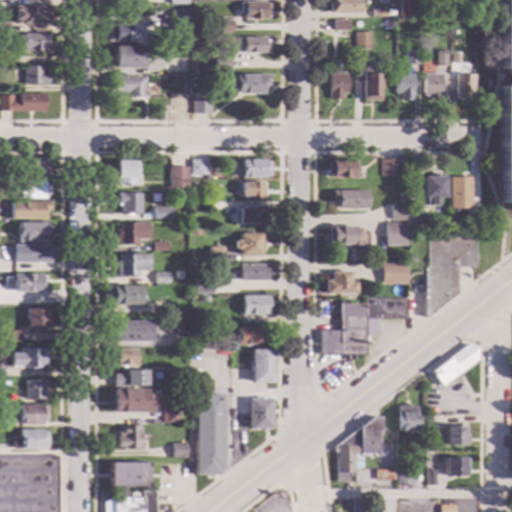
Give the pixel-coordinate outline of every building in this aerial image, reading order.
[(357,0),(357,13),(327,14),(327,2),(331,2),(331,0),(357,0)] [(397,0),(415,1),(415,16),(397,16),(397,0)] [(511,0),(511,203),(498,203),(499,86),(505,87),(506,70),(499,70),(499,0),(511,0)] [(262,19),(240,19),(240,13),(237,13),(237,2),(262,2),(262,19)] [(49,18),(48,18),(48,24),(13,24),(12,6),(49,6),(49,18)] [(185,29),(165,29),(166,10),(186,10),(185,29)] [(390,18),(370,18),(370,10),(390,10),(390,18)] [(229,31),(214,31),(214,21),(229,20),(229,31)] [(346,31),(330,31),(330,20),(346,20),(346,31)] [(7,33),(0,32),(0,22),(8,23),(7,33)] [(138,41),(111,41),(111,40),(107,40),(107,26),(112,26),(112,24),(138,24),(138,41)] [(367,49),(352,49),(351,33),(367,33),(367,49)] [(44,40),(47,40),(47,49),(44,49),(44,51),(15,50),(15,34),(44,34),(44,40)] [(262,53),(239,53),(239,48),(235,48),(235,38),(262,37),(262,53)] [(141,68),(112,68),(112,47),(140,47),(141,68)] [(416,64),(403,64),(403,50),(416,50),(416,64)] [(444,67),(433,67),(433,51),(444,51),(444,67)] [(457,64),(448,64),(448,56),(457,56),(457,64)] [(228,70),(213,70),(213,59),(228,59),(228,70)] [(41,71),(46,71),(47,85),(22,85),(22,67),(41,66),(41,71)] [(370,72),(377,72),(376,102),(359,101),(360,68),(370,68),(370,72)] [(338,75),(344,75),(344,94),(339,94),(339,99),(326,99),(326,71),(338,70),(338,75)] [(411,99),(396,100),(396,94),(392,94),(392,74),(410,74),(411,99)] [(129,77),(142,77),(142,98),(122,98),(122,94),(107,94),(107,83),(111,83),(111,76),(129,75),(129,77)] [(266,84),(261,84),(261,94),(234,94),(234,75),(266,75),(266,84)] [(438,100),(426,100),(426,97),(420,97),(420,75),(438,75),(438,100)] [(471,93),(466,93),(466,99),(453,99),(453,75),(471,75),(471,93)] [(43,112),(0,112),(0,96),(11,96),(11,101),(17,101),(17,94),(43,94),(43,112)] [(207,115),(189,115),(189,99),(207,99),(207,115)] [(185,115),(175,116),(175,101),(185,100),(185,115)] [(47,177),(44,178),(44,179),(16,179),(16,160),(47,159),(47,177)] [(396,176),(377,176),(377,159),(396,160),(396,176)] [(202,161),(202,176),(187,175),(188,160),(202,161)] [(262,178),(238,178),(238,160),(262,160),(262,178)] [(354,167),(351,167),(351,178),(329,178),(329,177),(326,177),(325,162),(330,162),(330,161),(354,160),(354,167)] [(134,185),(114,185),(114,161),(134,161),(134,185)] [(185,189),(166,189),(167,167),(185,168),(185,189)] [(441,198),(434,198),(434,206),(426,206),(426,198),(420,198),(420,177),(441,177),(441,198)] [(467,209),(447,209),(447,178),(467,178),(467,209)] [(43,185),(48,185),(48,195),(43,195),(43,199),(17,199),(17,180),(43,180),(43,185)] [(262,200),(242,200),(242,197),(239,197),(238,183),(262,183),(262,200)] [(365,209),(335,209),(335,207),(333,207),(333,199),(330,199),(330,191),(365,191),(365,209)] [(138,214),(119,213),(119,204),(115,204),(115,193),(138,193),(138,214)] [(48,211),(44,211),(44,220),(24,221),(23,219),(8,219),(8,202),(48,201),(48,211)] [(223,210),(204,211),(204,210),(200,210),(200,204),(204,204),(204,202),(223,201),(223,210)] [(404,220),(388,220),(388,205),(403,204),(404,220)] [(169,219),(151,219),(151,207),(169,207),(169,219)] [(266,224),(237,224),(237,207),(266,207),(266,224)] [(473,233),(461,233),(461,216),(462,216),(473,216),(473,233)] [(145,222),(144,241),(136,240),(135,247),(113,246),(113,230),(117,230),(117,223),(128,223),(128,221),(145,222)] [(48,233),(44,233),(45,241),(16,242),(16,223),(48,222),(48,233)] [(402,246),(381,246),(382,223),(402,223),(402,246)] [(346,226),(346,228),(353,228),(353,231),(361,231),(364,234),(363,245),(361,248),(352,248),(352,250),(345,249),(345,245),(329,245),(329,244),(326,244),(326,229),(328,229),(329,228),(337,228),(337,226),(346,226)] [(258,256),(237,256),(237,250),(232,250),(232,248),(230,248),(230,242),(232,242),(232,240),(237,240),(237,234),(258,234),(258,256)] [(472,267),(455,267),(455,292),(423,318),(423,268),(425,268),(425,237),(472,237),(472,267)] [(213,247),(222,247),(222,262),(207,262),(207,242),(213,242),(213,247)] [(165,251),(151,252),(151,243),(166,243),(165,251)] [(48,263),(13,263),(13,269),(0,269),(0,257),(5,257),(5,252),(11,251),(11,245),(48,245),(48,263)] [(146,271),(136,271),(136,276),(114,276),(114,261),(118,261),(117,255),(145,254),(146,271)] [(266,281),(237,281),(237,265),(265,265),(266,281)] [(402,285),(378,285),(378,265),(402,266),(402,285)] [(348,282),(353,282),(354,294),(323,294),(323,281),(329,281),(329,272),(348,272),(348,282)] [(167,284),(152,284),(151,274),(167,273),(167,284)] [(41,282),(46,282),(46,292),(12,292),(12,274),(41,274),(41,282)] [(211,294),(194,294),(193,279),(211,278),(211,294)] [(140,305),(106,305),(106,286),(141,287),(140,305)] [(267,314),(258,315),(258,316),(250,316),(250,314),(240,314),(240,296),(267,296),(267,314)] [(177,315),(161,315),(161,299),(177,299),(177,315)] [(403,299),(404,319),(376,319),(376,336),(363,336),(363,356),(353,356),(353,361),(346,361),(346,355),(317,355),(317,331),(337,331),(337,304),(362,303),(362,299),(403,299)] [(45,328),(25,328),(25,309),(45,309),(45,328)] [(148,322),(148,342),(111,342),(111,322),(148,322)] [(258,345),(234,345),(234,336),(236,336),(236,328),(257,328),(258,345)] [(19,342),(3,342),(3,331),(19,331),(19,342)] [(465,344),(474,349),(474,360),(439,387),(428,372),(465,344)] [(45,368),(9,369),(9,353),(18,353),(17,349),(45,349),(45,368)] [(134,365),(111,365),(111,349),(134,349),(134,365)] [(272,383),(249,383),(249,350),(272,350),(272,383)] [(143,387),(111,387),(111,375),(123,375),(123,371),(143,371),(143,387)] [(41,399),(23,399),(23,381),(42,381),(41,399)] [(144,401),(149,401),(149,413),(110,413),(110,390),(144,390),(144,401)] [(221,470),(217,470),(217,476),(193,476),(193,394),(221,394),(221,470)] [(269,429),(246,429),(246,399),(268,399),(269,429)] [(39,409),(44,408),(44,423),(40,423),(40,425),(16,425),(16,405),(39,405),(39,409)] [(415,431),(413,431),(413,432),(406,432),(406,431),(396,431),(395,406),(414,406),(415,431)] [(176,424),(158,424),(159,407),(177,407),(176,424)] [(377,432),(375,432),(375,457),(359,457),(359,468),(352,469),(352,482),(334,483),(334,453),(331,453),(331,448),(369,417),(377,417),(377,432)] [(138,450),(114,450),(114,436),(115,436),(115,432),(118,432),(118,427),(138,426),(138,450)] [(463,445),(442,445),(442,427),(462,427),(463,445)] [(40,434),(44,434),(44,447),(40,447),(40,449),(9,450),(9,437),(16,437),(16,430),(40,430),(40,434)] [(184,458),(169,459),(169,443),(183,443),(184,458)] [(56,511),(0,511),(0,456),(56,456),(56,511)] [(463,477),(443,477),(443,459),(463,458),(463,477)] [(145,488),(108,488),(108,463),(145,463),(145,488)] [(412,485),(394,485),(394,469),(412,469),(412,485)] [(391,480),(373,480),(373,470),(391,470),(391,480)] [(434,486),(424,486),(424,471),(434,471),(434,486)] [(153,511),(101,511),(101,502),(111,501),(111,498),(139,498),(139,492),(153,492),(153,511)] [(364,511),(351,511),(351,503),(364,502),(364,511)]
